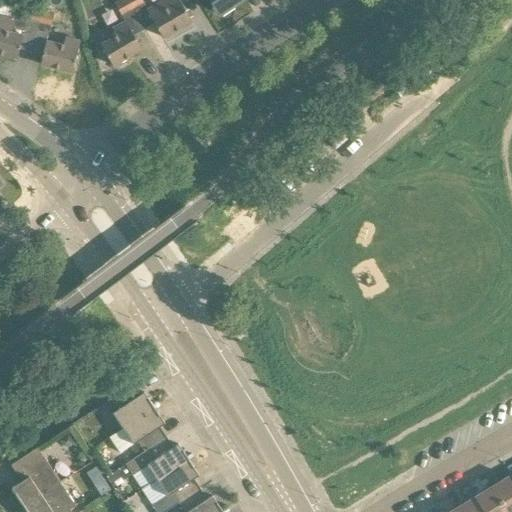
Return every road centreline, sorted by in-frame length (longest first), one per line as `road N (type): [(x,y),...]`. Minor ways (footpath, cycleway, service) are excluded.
road 1 (residential): [(178,308),(454,72)]
road 2 (residential): [(83,174),(324,0)]
road 3 (tertiary): [(300,511),(284,471),(178,308)]
road 4 (tertiary): [(156,326),(284,511)]
road 5 (tertiary): [(178,308),(83,174)]
road 6 (tertiary): [(61,194),(156,326)]
road 7 (residential): [(373,511),(511,431)]
